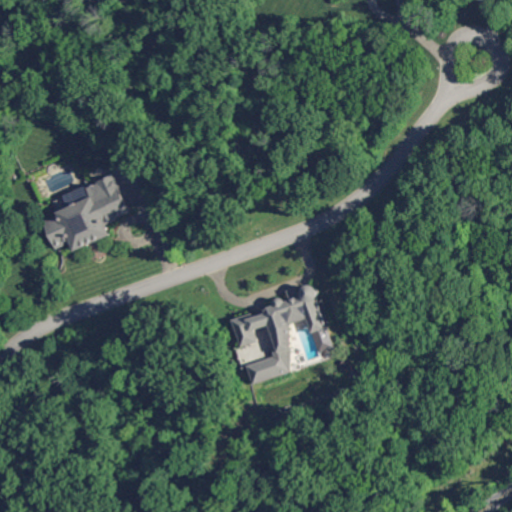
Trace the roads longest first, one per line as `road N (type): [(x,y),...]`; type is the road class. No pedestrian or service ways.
road 1 (residential): [(0,380),(86,305),(217,263),(327,217),(380,184),(478,56)]
road 2 (residential): [(0,138),(24,16),(38,0)]
